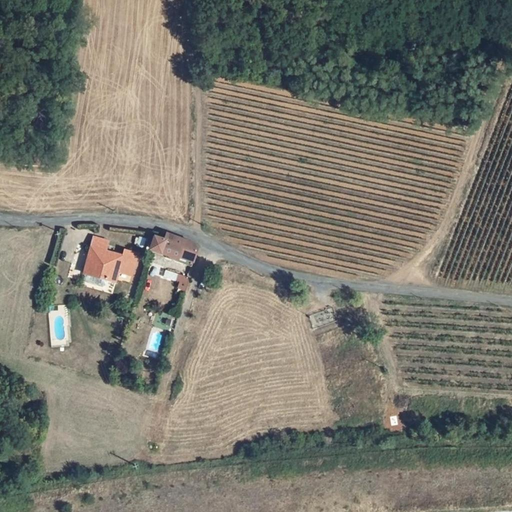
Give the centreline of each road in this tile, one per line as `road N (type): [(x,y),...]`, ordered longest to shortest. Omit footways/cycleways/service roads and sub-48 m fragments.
road 1 (unclassified): [(0,217),(154,223),(285,274),(511,301)]
road 2 (track): [(400,289),(446,221),(511,43)]
